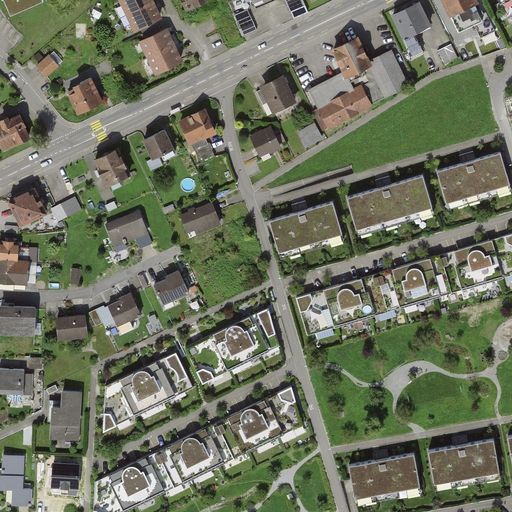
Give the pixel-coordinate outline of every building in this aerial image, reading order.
[(5,0),(12,15),(44,1),(43,0),(5,0)] [(154,0),(120,0),(135,31),(163,18),(154,0)] [(210,0),(178,0),(185,13),(211,0),(210,0)] [(302,0),(286,0),(295,18),(308,13),(302,0)] [(420,0),(391,14),(412,58),(423,53),(415,34),(433,26),(420,0)] [(480,0),(444,0),(458,31),(475,23),(481,37),(496,30),(487,11),(486,11),(480,0)] [(248,9),(235,15),(243,35),(256,30),(248,9)] [(167,26),(139,39),(155,74),(183,61),(167,26)] [(357,32),(331,46),(343,70),(345,74),(371,61),(370,57),(357,32)] [(452,43),(438,50),(445,63),(458,57),(452,43)] [(410,83),(392,46),(370,57),(371,61),(345,74),(343,70),(309,87),(318,106),(313,109),(323,130),(374,104),(373,102),(410,83)] [(38,65),(47,75),(58,66),(49,56),(38,65)] [(284,72),(259,84),(272,110),(297,98),(284,72)] [(101,101),(91,79),(75,86),(78,91),(71,95),(79,112),(101,101)] [(204,104),(177,117),(189,143),(216,129),(204,104)] [(21,113),(0,123),(0,143),(4,151),(33,137),(21,113)] [(315,121),(297,130),(307,147),(324,138),(315,121)] [(271,124),(250,134),(259,155),(281,146),(271,124)] [(164,126),(142,137),(152,157),(174,146),(164,126)] [(117,148),(94,159),(108,187),(131,176),(117,148)] [(501,152),(438,171),(448,203),(511,184),(501,152)] [(423,174),(348,197),(358,228),(433,206),(423,174)] [(37,184),(9,197),(21,224),(50,211),(37,184)] [(75,197),(49,209),(55,223),(81,211),(75,197)] [(207,201),(175,214),(184,238),(217,226),(207,201)] [(334,201),(273,220),(283,251),(343,232),(334,201)] [(138,211),(101,226),(110,248),(147,233),(138,211)] [(511,232),(296,298),(308,336),(511,274),(511,232)] [(18,241),(0,240),(0,281),(30,282),(31,259),(17,259),(18,241)] [(81,268),(72,267),(70,283),(80,284),(81,268)] [(177,272),(149,283),(157,304),(185,293),(177,272)] [(128,295),(102,306),(111,327),(137,316),(128,295)] [(29,306),(0,305),(0,333),(28,334),(29,306)] [(268,307),(186,347),(202,382),(279,346),(268,307)] [(81,315),(51,318),(53,340),(83,337),(81,315)] [(124,334),(136,328),(133,322),(121,328),(124,334)] [(177,352),(106,386),(106,430),(193,387),(177,352)] [(22,368),(0,367),(0,394),(32,395),(32,374),(21,374),(22,368)] [(123,511),(302,424),(291,387),(96,481),(94,511),(123,511)] [(82,389),(58,389),(57,405),(49,404),(48,437),(81,438),(82,389)] [(494,439),(429,450),(435,483),(499,472),(494,439)] [(415,452),(351,463),(356,495),(420,484),(415,452)] [(23,455),(0,454),(0,489),(8,490),(7,505),(30,505),(31,488),(23,488),(23,455)]
